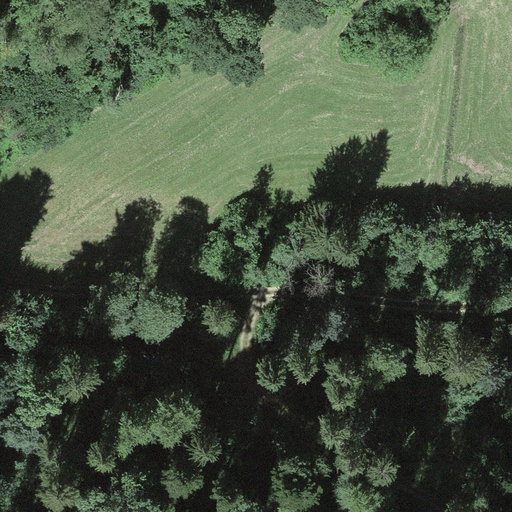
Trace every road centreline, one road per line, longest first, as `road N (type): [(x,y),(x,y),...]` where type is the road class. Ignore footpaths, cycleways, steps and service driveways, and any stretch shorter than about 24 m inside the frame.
road 1 (track): [(511,306),(92,294),(0,280)]
road 2 (track): [(409,511),(238,377),(92,294)]
